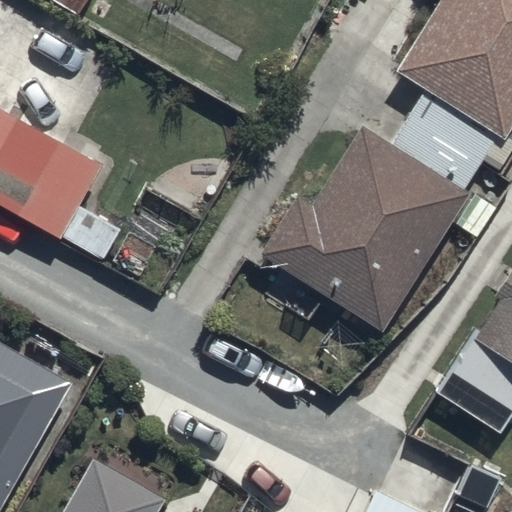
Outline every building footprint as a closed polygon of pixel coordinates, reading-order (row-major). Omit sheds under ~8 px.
[(51,0),(77,15),(86,0),(51,0)] [(305,206),(295,199),(292,197),(256,253),(281,269),(375,331),(465,194),(458,190),(493,135),(498,138),(511,117),(511,0),(433,0),(389,67),(422,89),(385,145),(357,127),(305,206)] [(0,110),(0,205),(97,261),(115,230),(73,206),(96,166),(0,110)] [(511,276),(471,339),(484,348),(462,381),(508,412),(511,406),(511,276)] [(0,347),(0,506),(68,387),(0,347)] [(86,459),(56,511),(153,511),(159,500),(86,459)] [(415,511),(373,489),(360,511),(415,511)]
